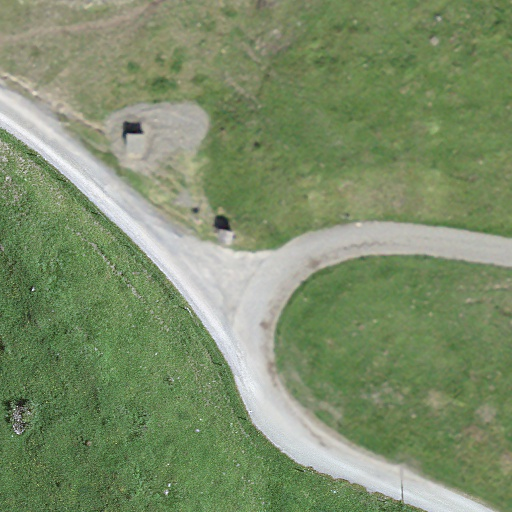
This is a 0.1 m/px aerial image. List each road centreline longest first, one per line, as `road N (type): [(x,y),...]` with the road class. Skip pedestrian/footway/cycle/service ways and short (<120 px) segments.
road 1 (track): [(249,356),(227,311),(176,248),(0,103)]
road 2 (track): [(249,356),(247,324),(259,292),(310,251),(386,237),(511,254)]
